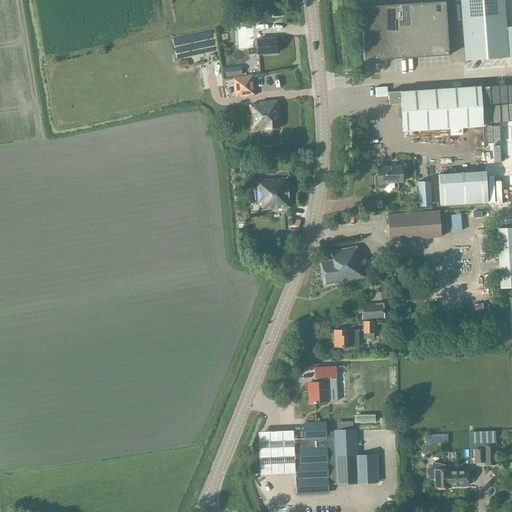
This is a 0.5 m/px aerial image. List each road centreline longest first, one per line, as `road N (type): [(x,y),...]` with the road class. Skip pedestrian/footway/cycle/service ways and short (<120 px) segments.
road 1 (tertiary): [(210,511),(210,489),(310,236),(324,152),(320,83)]
road 2 (unclassified): [(320,83),(511,71)]
